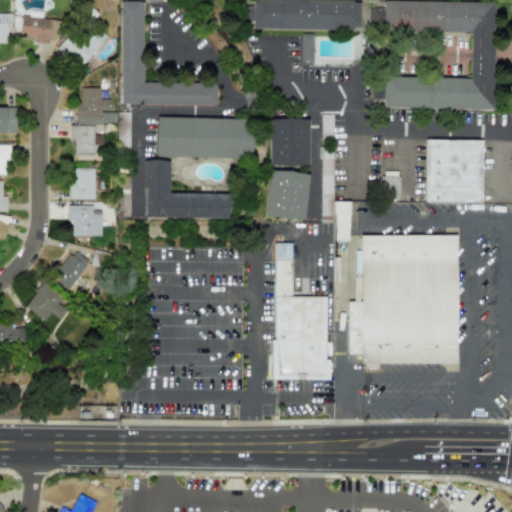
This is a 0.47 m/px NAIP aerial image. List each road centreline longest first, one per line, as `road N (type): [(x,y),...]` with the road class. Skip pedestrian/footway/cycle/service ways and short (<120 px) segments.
road 1 (secondary): [(0,440),(338,444)]
road 2 (residential): [(0,296),(31,277),(51,243),(52,92)]
road 3 (secondary): [(511,431),(364,431),(338,444)]
